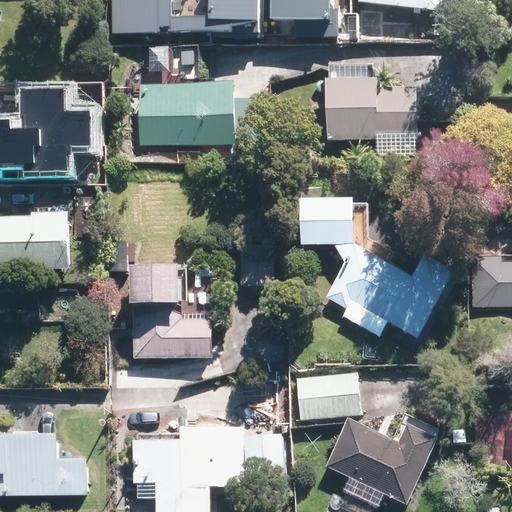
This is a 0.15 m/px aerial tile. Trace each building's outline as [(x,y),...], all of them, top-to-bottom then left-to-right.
[(264,0),(115,0),(115,32),(264,33),(264,0)] [(336,0),(277,0),(278,34),(337,33),(336,0)] [(362,0),(362,5),(407,10),(438,13),(439,0),(362,0)] [(377,86),(331,87),(332,141),(415,139),(415,95),(377,95),(377,86)] [(233,90),(146,91),(147,148),(234,147),(233,90)] [(337,250),(347,267),(329,298),(346,307),(349,302),(416,338),(439,298),(450,278),(424,264),(413,284),(356,253),(354,249),(352,205),(303,207),(304,251),(337,250)] [(70,223),(0,224),(0,272),(71,271),(70,223)] [(127,245),(110,246),(111,274),(128,274),(127,245)] [(272,251),(242,252),(243,289),(273,288),(272,251)] [(472,310),(511,309),(511,260),(472,260),(472,310)] [(135,361),(180,360),(210,359),(209,324),(179,325),(178,271),(133,272),(135,361)] [(109,327),(130,327),(130,312),(130,294),(109,294),(109,327)] [(357,376),(299,381),(302,421),(361,415),(357,376)] [(329,469),(405,505),(425,463),(434,444),(407,431),(398,450),(349,427),(329,469)] [(184,448),(142,448),(143,484),(159,484),(159,511),(206,511),(206,487),(241,487),(241,435),(184,435),(184,448)] [(281,438),(248,439),(251,480),(284,479),(281,438)] [(89,496),(89,467),(55,468),(55,447),(4,448),(4,497),(89,496)]
